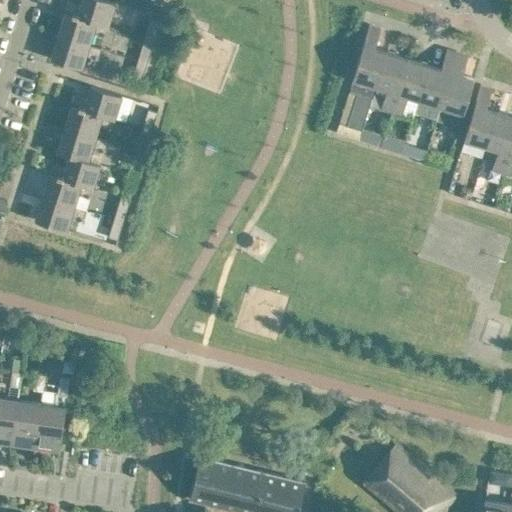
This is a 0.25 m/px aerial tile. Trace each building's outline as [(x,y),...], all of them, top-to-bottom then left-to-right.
[(115,2),(112,1),(108,0),(81,0),(80,5),(68,1),(65,12),(108,25),(115,2)] [(104,36),(108,25),(65,12),(57,35),(89,44),(92,32),(104,36)] [(154,40),(159,22),(150,19),(144,37),(154,40)] [(374,85),(385,51),(374,47),(380,28),(369,25),(352,78),(374,85)] [(97,59),(101,48),(89,44),(57,35),(50,58),(81,68),(85,56),(97,59)] [(147,62),(154,40),(144,37),(137,59),(147,62)] [(440,106),(457,52),(446,49),(440,68),(430,65),(419,99),(440,106)] [(391,111),(407,58),(385,51),(374,85),(368,104),(391,111)] [(463,113),(473,79),(461,75),(467,56),(457,52),(440,106),(436,119),(458,126),(463,113)] [(419,99),(430,65),(407,58),(391,111),(401,114),(407,95),(419,99)] [(139,86),(147,62),(137,59),(130,83),(139,86)] [(114,118),(121,95),(90,85),(86,98),(74,94),(71,104),(114,118)] [(485,145),(496,111),(485,108),(491,89),(480,85),(463,139),(485,145)] [(111,129),(114,118),(71,104),(64,127),(95,137),(99,125),(111,129)] [(151,130),(157,111),(148,108),(142,126),(151,130)] [(501,172),(511,137),(511,116),(496,111),(485,145),(497,149),(491,168),(501,172)] [(144,153),(151,130),(142,126),(135,150),(144,153)] [(103,152),(107,141),(95,137),(64,127),(56,151),(68,155),(88,161),(88,160),(91,148),(103,152)] [(511,137),(501,172),(511,175),(511,174),(511,137)] [(137,176),(144,153),(135,150),(128,173),(137,176)] [(93,187),(100,164),(88,160),(88,161),(68,155),(65,167),(53,163),(49,173),(93,187)] [(89,198),(93,187),(49,173),(42,196),(74,206),(77,194),(89,198)] [(130,198),(137,176),(128,173),(121,196),(130,198)] [(82,221),(86,210),(74,206),(42,196),(35,220),(66,230),(70,217),(82,221)] [(123,222),(130,198),(121,196),(114,219),(123,222)] [(117,239),(123,222),(114,219),(108,236),(117,239)] [(18,387),(21,371),(11,370),(9,385),(18,387)] [(42,390),(45,374),(35,373),(33,389),(42,390)] [(66,394),(69,378),(59,377),(57,392),(66,394)] [(0,443),(11,445),(16,399),(0,396),(0,443)] [(35,448),(40,402),(16,399),(11,445),(35,448)] [(65,406),(64,406),(40,402),(35,448),(58,451),(65,406)] [(327,443),(320,452),(332,462),(339,453),(327,443)] [(395,445),(390,451),(362,483),(397,511),(440,511),(454,496),(395,445)] [(189,498),(246,511),(297,511),(304,481),(199,456),(189,498)] [(508,511),(510,502),(484,499),(482,511),(508,511)]
